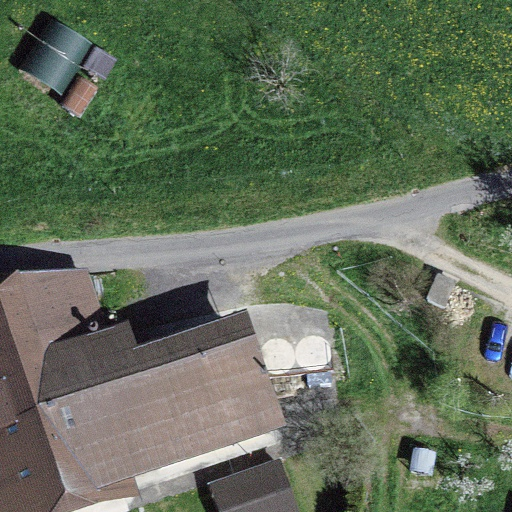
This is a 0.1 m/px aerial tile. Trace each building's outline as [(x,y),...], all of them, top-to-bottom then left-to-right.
[(107,132),(155,155),(182,101),(133,77),(107,132)] [(86,268),(0,279),(0,511),(92,511),(141,495),(135,480),(153,472),(106,329),(86,268)] [(425,300),(445,308),(456,282),(436,274),(425,300)] [(130,322),(106,329),(153,472),(287,428),(248,311),(138,347),(130,322)] [(409,471),(431,475),(435,452),(413,448),(409,471)] [(298,511),(280,459),(206,484),(215,511),(298,511)]
